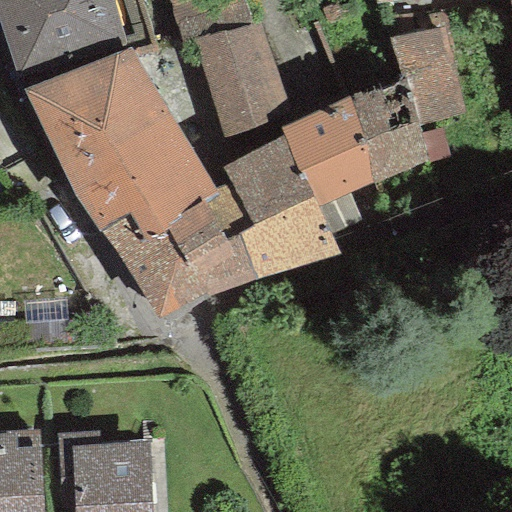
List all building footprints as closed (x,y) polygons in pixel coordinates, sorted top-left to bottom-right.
[(3,0),(22,59),(113,31),(103,0),(3,0)] [(200,35),(247,21),(240,0),(170,0),(183,40),(200,35)] [(289,133),(286,125),(262,52),(251,20),(247,21),(200,35),(236,160),(289,133)] [(416,119),(464,105),(440,26),(391,37),(404,80),(416,119)] [(289,133),(236,160),(230,162),(239,183),(200,202),(115,61),(38,90),(69,152),(80,172),(98,202),(160,301),(206,273),(209,279),(306,245),(327,237),(311,195),(359,174),(411,150),(424,145),(416,119),(404,80),(286,125),(289,133)] [(0,346),(111,341),(110,316),(0,320),(0,346)] [(4,451),(3,439),(0,439),(0,511),(32,511),(28,449),(4,451)] [(140,511),(135,445),(75,450),(80,511),(140,511)]
